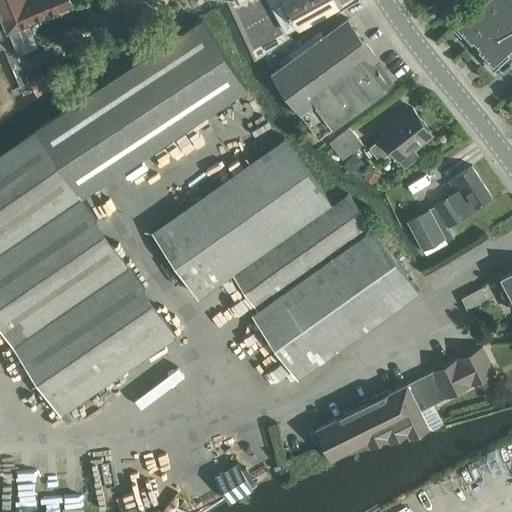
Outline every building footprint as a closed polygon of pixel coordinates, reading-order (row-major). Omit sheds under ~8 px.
[(0,0),(0,10),(8,31),(35,20),(48,14),(72,4),(70,0),(31,0),(27,2),(26,0),(0,0)] [(252,18),(279,6),(275,0),(244,0),(252,18)] [(280,0),(286,11),(297,6),(300,15),(315,9),(311,0),(280,0)] [(511,0),(482,0),(459,24),(495,61),(511,45),(511,0)] [(319,138),(393,84),(374,59),(377,57),(348,18),(272,73),(319,138)] [(177,334),(82,197),(248,88),(203,19),(36,129),(0,153),(0,324),(61,413),(177,334)] [(418,144),(433,133),(413,108),(381,133),(383,136),(370,146),(380,159),(393,149),(405,166),(420,155),(413,146),(417,142),(418,144)] [(330,141),(344,158),(350,153),(363,143),(350,126),(330,141)] [(370,224),(370,223),(350,193),(333,205),(285,137),(153,230),(200,296),(233,272),(269,324),(265,327),(299,375),(418,291),(370,224)] [(369,165),(350,153),(342,166),(360,178),(369,165)] [(445,236),(442,231),(468,214),(467,212),(491,196),(492,196),(472,165),(471,166),(449,180),(456,191),(430,209),(430,208),(408,220),(424,248),(445,236)] [(511,270),(502,276),(509,290),(504,293),(507,299),(511,296),(511,270)] [(467,308),(488,297),(482,287),(462,297),(467,308)] [(483,345),(343,414),(318,427),(332,457),(368,439),(370,444),(389,437),(390,440),(409,432),(410,435),(430,425),(422,409),(497,372),(483,345)] [(216,475),(230,499),(230,500),(256,485),(246,467),(241,469),(238,463),(216,475)]
